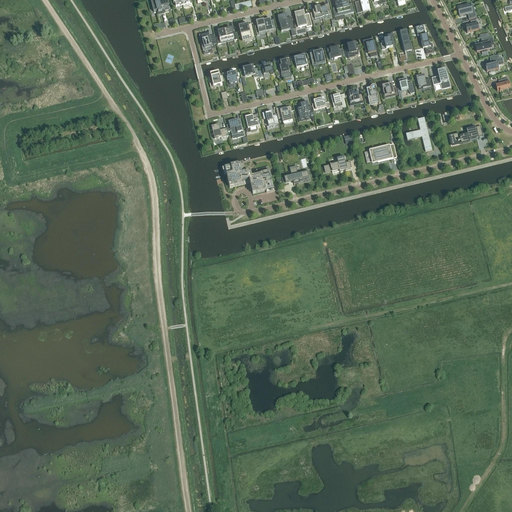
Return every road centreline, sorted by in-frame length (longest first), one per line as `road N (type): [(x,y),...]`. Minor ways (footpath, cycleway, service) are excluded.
road 1 (residential): [(460,54),(210,116),(188,28)]
road 2 (residential): [(511,147),(241,213)]
road 3 (track): [(511,284),(294,333)]
road 4 (track): [(511,328),(503,345),(503,446),(459,511)]
road 5 (track): [(189,511),(164,329)]
road 6 (track): [(164,329),(152,183),(139,150)]
